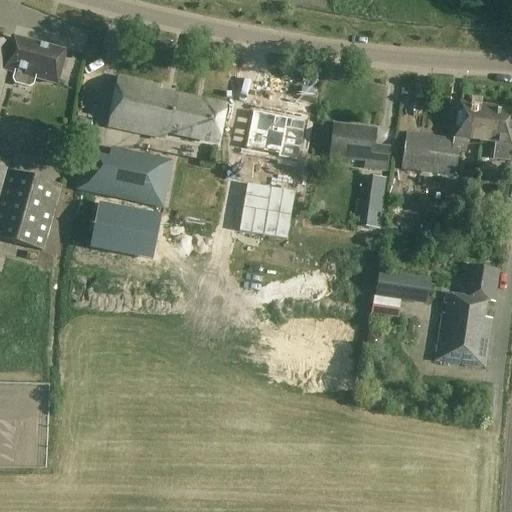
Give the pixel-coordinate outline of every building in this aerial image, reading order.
[(13,39),(11,47),(5,74),(12,76),(10,84),(12,89),(27,93),(31,90),(33,81),(57,88),(66,54),(13,39)] [(0,91),(5,74),(11,47),(0,44),(0,91)] [(159,89),(116,81),(106,129),(164,141),(165,135),(216,146),(224,108),(158,95),(159,89)] [(511,111),(459,104),(453,144),(460,145),(459,155),(464,155),(466,142),(481,144),(480,154),(494,156),(493,161),(507,163),(511,126),(511,111)] [(252,114),(245,151),(278,157),(277,160),(297,164),(305,124),(252,114)] [(376,132),(333,127),(329,159),(364,163),(363,169),(386,172),(389,151),(374,149),(376,132)] [(460,145),(453,144),(444,143),(445,140),(405,135),(401,171),(454,178),(455,172),(456,172),(459,155),(460,145)] [(186,158),(208,157),(207,145),(185,146),(186,158)] [(173,164),(108,150),(106,161),(84,156),(76,190),(162,210),(173,164)] [(8,166),(0,163),(0,240),(41,253),(61,188),(7,171),(8,166)] [(418,175),(400,173),(396,198),(415,201),(418,175)] [(245,187),(238,235),(286,242),(293,194),(245,187)] [(94,211),(85,255),(134,265),(143,220),(94,211)] [(498,273),(466,268),(462,299),(445,296),(435,363),(484,370),(491,321),(484,319),(486,304),(494,305),(498,273)] [(411,286),(379,281),(374,317),(405,322),(411,286)] [(372,337),(370,351),(384,353),(386,339),(372,337)]
